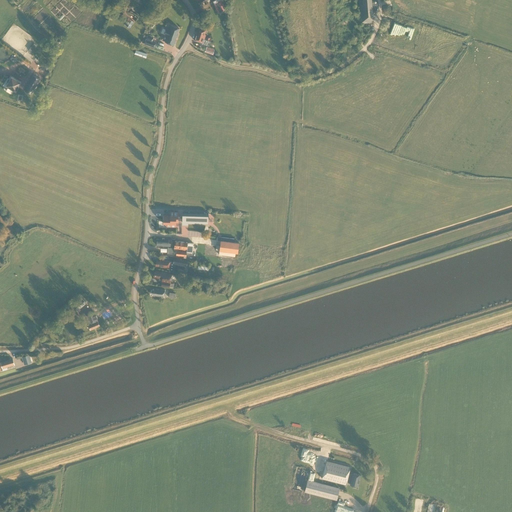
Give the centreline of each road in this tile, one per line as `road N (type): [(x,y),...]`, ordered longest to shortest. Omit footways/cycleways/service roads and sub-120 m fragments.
road 1 (unclassified): [(138,325),(144,347),(511,234)]
road 2 (residential): [(138,325),(135,288),(166,78),(194,20),(185,0)]
road 3 (track): [(380,5),(361,51),(311,78),(227,64),(185,45)]
road 4 (unclassified): [(365,511),(376,477),(370,459),(274,431)]
road 5 (residential): [(138,325),(63,348),(0,351)]
